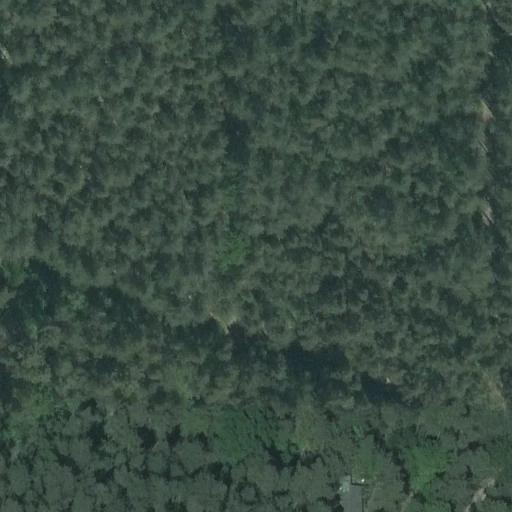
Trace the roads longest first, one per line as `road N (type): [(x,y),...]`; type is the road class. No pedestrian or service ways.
road 1 (track): [(0,211),(511,420)]
road 2 (track): [(477,410),(473,0)]
